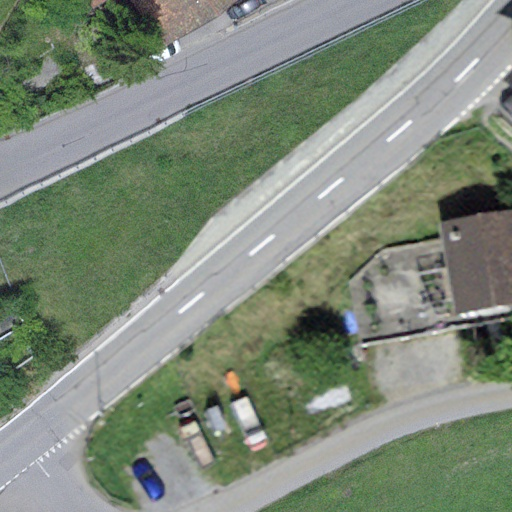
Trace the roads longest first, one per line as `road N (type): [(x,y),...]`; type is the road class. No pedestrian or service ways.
road 1 (secondary): [(20,443),(394,140),(511,28)]
road 2 (residential): [(359,0),(0,169)]
road 3 (unclassified): [(217,511),(388,425),(511,393)]
